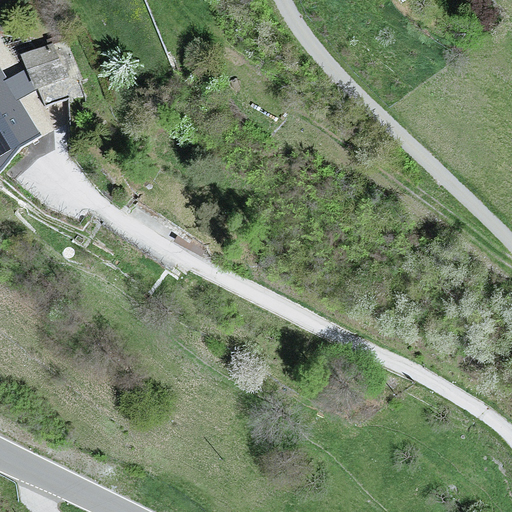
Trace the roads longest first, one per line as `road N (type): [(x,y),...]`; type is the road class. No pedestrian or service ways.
road 1 (unclassified): [(285,0),(342,80),(511,242)]
road 2 (tertiary): [(118,511),(0,454)]
